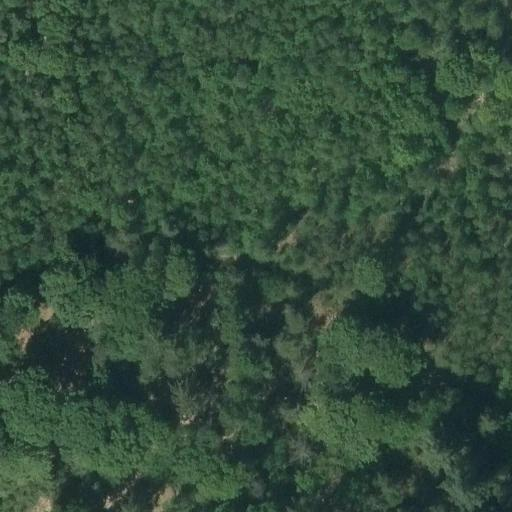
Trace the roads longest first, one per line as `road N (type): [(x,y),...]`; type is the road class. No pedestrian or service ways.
road 1 (track): [(511,402),(451,374),(335,296),(235,258),(127,258),(0,301)]
road 2 (track): [(434,362),(337,472),(287,511)]
road 3 (track): [(87,511),(69,472),(46,448),(0,434)]
